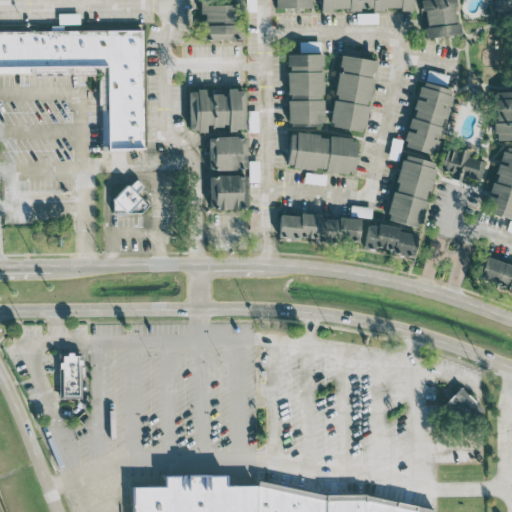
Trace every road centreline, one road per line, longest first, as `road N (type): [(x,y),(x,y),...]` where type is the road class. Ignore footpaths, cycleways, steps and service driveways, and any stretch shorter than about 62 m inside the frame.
road 1 (secondary): [(54,310),(308,312),(411,332),(511,367)]
road 2 (secondary): [(511,319),(358,274),(267,265)]
road 3 (secondary): [(57,511),(0,375)]
road 4 (secondary): [(195,265),(48,266)]
